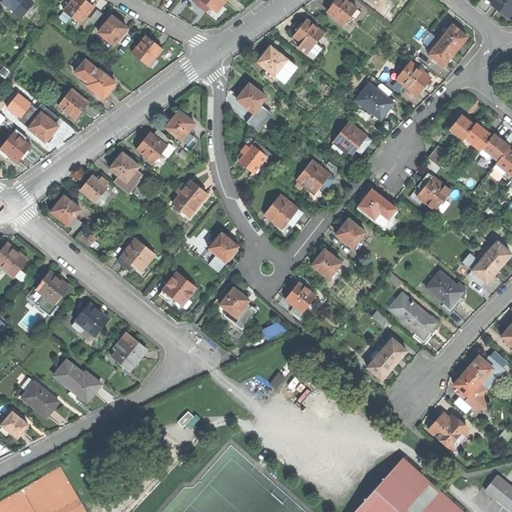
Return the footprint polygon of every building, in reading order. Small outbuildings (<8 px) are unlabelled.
[(0,0),(13,11),(21,0),(0,0)] [(30,0),(21,0),(13,11),(21,17),(33,2),(30,0)] [(72,0),(67,7),(64,11),(80,24),(81,23),(84,26),(88,21),(90,18),(87,16),(94,7),(85,0),(72,0)] [(194,0),(193,1),(204,10),(216,20),(225,8),(222,6),(226,0),(194,0)] [(352,16),(357,9),(357,8),(346,0),(336,0),(334,3),(327,12),(344,25),(352,16)] [(511,0),(495,0),(491,5),(508,18),(511,12),(511,0)] [(357,9),(352,16),(356,19),(362,12),(357,9)] [(90,18),(88,21),(93,25),(103,14),(97,10),(90,18)] [(113,16),(99,33),(106,39),(114,46),(114,45),(128,29),(119,22),(113,16)] [(300,28),(294,37),(302,43),(299,48),(314,60),(323,49),(316,44),(324,33),(307,20),(300,28)] [(442,30),(436,37),(455,52),(467,37),(459,31),(452,25),(446,33),(442,30)] [(146,36),(132,53),(149,66),(152,69),(158,61),(155,58),(163,49),(153,42),(146,36)] [(451,57),(455,52),(436,37),(431,44),(435,47),(429,55),(443,67),(451,57)] [(114,46),(106,39),(103,43),(111,49),(114,46)] [(265,54),(258,62),(285,83),(297,68),(271,47),(265,54)] [(87,85),(104,98),(110,90),(116,83),(100,70),(99,71),(86,60),(85,60),(86,60),(76,72),(79,75),(89,83),(87,85)] [(400,82),(417,95),(424,86),(430,78),(411,62),(403,73),(398,69),(391,78),(399,84),(400,82)] [(10,72),(4,67),(0,71),(0,73),(5,78),(10,72)] [(244,92),(237,100),(254,113),(261,105),(266,97),(250,84),(244,92)] [(370,84),(356,100),(375,115),(372,118),(382,126),(384,122),(381,120),(384,116),(394,103),(370,84)] [(72,90),(69,87),(62,95),(65,98),(59,106),(76,119),(83,110),(89,103),(72,89),(72,90)] [(20,118),(31,104),(18,94),(7,107),(20,118)] [(272,114),(261,105),(254,113),(247,123),(258,131),(272,114)] [(173,119),(166,128),(182,140),(186,143),(192,135),(188,132),(195,124),(179,111),(173,119)] [(32,117),(26,124),(29,128),(46,142),(52,133),(58,126),(42,113),(36,120),(32,117)] [(461,115),(450,129),(463,140),(465,138),(464,137),(474,125),(466,119),(461,115)] [(362,152),(371,141),(367,137),(367,136),(349,122),(333,143),(344,151),(341,154),(353,164),(362,152)] [(481,151),(483,149),(492,137),(483,129),(476,123),(474,125),(464,137),(465,138),(481,151)] [(173,146),(169,142),(171,140),(158,129),(153,135),(150,133),(144,140),(137,149),(154,163),(162,153),(165,156),(173,146)] [(1,149),(9,155),(18,162),(24,154),(31,146),(14,132),(1,149)] [(492,137),(483,149),(499,161),(508,149),(510,147),(501,140),(494,134),(492,137)] [(252,146),(266,158),(269,159),(272,154),(256,141),(252,146)] [(341,155),(341,154),(344,151),(333,143),(330,146),(341,155)] [(254,173),(266,158),(252,146),(250,148),(247,146),(241,152),(245,155),(240,161),(248,167),(254,173)] [(437,146),(428,158),(440,167),(449,156),(437,146)] [(0,154),(6,159),(9,155),(1,149),(0,150),(0,154)] [(511,152),(508,149),(499,161),(493,168),(509,181),(511,177),(511,152)] [(117,160),(110,169),(119,176),(114,182),(129,194),(140,180),(133,174),(139,167),(123,153),(117,160)] [(329,187),(342,170),(330,161),(326,166),(318,159),(316,162),(314,160),(297,180),(308,189),(306,192),(317,201),(329,187)] [(419,185),(409,197),(421,206),(424,202),(435,211),(451,191),(433,176),(433,177),(428,173),(419,185)] [(96,202),(100,205),(106,197),(102,194),(108,188),(105,186),(108,183),(102,177),(99,181),(93,176),(87,183),(81,190),(96,202)] [(180,209),(185,204),(194,211),(208,194),(199,187),(191,181),(185,188),(182,186),(178,191),(181,194),(173,204),(180,209)] [(493,187),(485,181),(483,183),(486,186),(484,189),(489,193),(493,187)] [(366,198),(359,207),(383,226),(396,209),(372,190),(366,198)] [(281,195),(265,215),(275,224),(273,227),(285,236),(295,224),(303,213),(298,210),(299,209),(281,195)] [(69,225),(75,217),(81,210),(65,196),(59,203),(52,212),(69,225)] [(189,217),(194,211),(185,204),(180,209),(189,217)] [(79,220),(75,217),(69,225),(73,228),(79,220)] [(343,227),(337,235),(353,248),(354,248),(356,250),(363,242),(360,240),(366,233),(349,220),(343,227)] [(222,233),(206,252),(214,259),(217,255),(226,262),(238,247),(229,239),(222,233)] [(85,243),(90,246),(96,239),(91,235),(89,239),(85,243)] [(121,256),(118,261),(126,268),(141,280),(150,268),(147,265),(155,255),(135,238),(121,256)] [(481,253),(499,268),(506,260),(511,254),(497,242),(491,250),(487,246),(481,253)] [(0,252),(0,260),(5,265),(3,268),(14,277),(28,259),(15,249),(8,243),(0,252)] [(319,257),(313,265),(329,279),(330,278),(332,280),(339,273),(336,270),(341,263),(325,250),(319,257)] [(472,271),(473,270),(480,262),(476,259),(470,253),(462,262),(472,271)] [(499,268),(481,253),(476,259),(480,262),(473,270),(487,283),(495,274),(499,268)] [(56,305),(56,304),(70,287),(59,278),(50,271),(38,286),(46,292),(44,295),(56,305)] [(163,290),(159,295),(170,304),(182,313),(191,302),(188,299),(197,288),(177,272),(162,290),(163,290)] [(386,278),(397,288),(402,282),(391,272),(386,278)] [(441,308),(450,315),(454,310),(459,304),(456,301),(463,293),(462,293),(464,291),(458,286),(457,288),(439,273),(425,289),(443,304),(441,308)] [(293,290),(286,299),(294,306),(291,311),(298,317),(302,312),(303,313),(316,296),(299,283),(293,290)] [(36,289),(44,295),(46,292),(38,286),(36,289)] [(224,315),(242,330),(257,311),(247,303),(249,301),(234,288),(220,305),(225,308),(228,310),(224,315)] [(58,306),(56,304),(56,305),(44,295),(36,305),(50,316),(58,306)] [(417,333),(414,336),(424,345),(430,339),(434,334),(431,331),(437,323),(439,321),(429,313),(427,314),(404,295),(391,310),(400,318),(400,319),(417,333)] [(98,310),(90,303),(76,321),(95,336),(109,319),(98,310)] [(33,306),(18,322),(29,332),(44,316),(33,306)] [(373,317),(383,326),(389,320),(378,311),(373,317)] [(9,326),(5,322),(0,328),(0,337),(0,338),(9,326)] [(277,323),(263,330),(268,339),(286,331),(277,323)] [(511,324),(508,329),(502,337),(511,345),(511,324)] [(127,333),(121,341),(123,343),(112,357),(129,371),(147,349),(135,340),(127,333)] [(376,350),(395,366),(401,357),(407,351),(392,339),(386,347),(382,344),(376,350)] [(375,360),(368,368),(382,380),(389,372),(395,366),(376,350),(371,357),(375,360)] [(493,369),(485,362),(479,356),(473,363),(467,370),(481,383),(493,369)] [(493,369),(481,383),(488,389),(504,370),(489,357),(485,362),(493,369)] [(67,360),(54,376),(87,402),(95,393),(102,384),(86,372),(84,374),(67,360)] [(468,397),(481,383),(467,370),(461,376),(454,385),(460,390),(465,395),(468,397)] [(270,384),(276,389),(285,378),(279,373),(270,384)] [(21,388),(27,392),(35,382),(29,378),(21,388)] [(27,392),(22,398),(47,417),(54,409),(59,402),(35,382),(27,392)] [(488,389),(481,383),(468,397),(468,398),(468,403),(476,409),(486,408),(486,398),(483,395),(488,389)] [(194,417),(188,411),(178,422),(183,427),(194,417)] [(13,413),(2,425),(18,438),(22,432),(28,425),(13,413)] [(467,433),(463,429),(451,420),(443,413),(437,421),(429,430),(446,444),(444,446),(451,452),(467,433)] [(451,420),(463,429),(466,426),(454,416),(451,420)] [(511,435),(511,433),(506,429),(505,430),(499,437),(506,443),(511,435)] [(354,511),(468,511),(405,455),(354,511)] [(503,481),(511,487),(511,486),(511,473),(510,472),(508,476),(503,481)] [(511,487),(503,481),(497,476),(486,490),(511,511),(511,487)]
